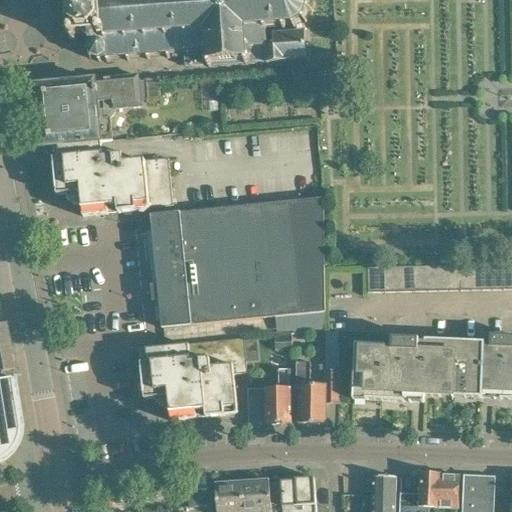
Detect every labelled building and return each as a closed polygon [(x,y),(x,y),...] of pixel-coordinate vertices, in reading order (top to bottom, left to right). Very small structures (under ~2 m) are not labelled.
[(107,64),(138,62),(170,59),(170,55),(173,55),(173,58),(185,57),(185,68),(208,66),(208,68),(228,67),(307,60),(305,32),(295,33),(295,30),(297,29),(295,25),(302,20),(306,23),(307,22),(304,19),(308,12),(312,13),(312,10),(308,9),(308,1),(311,0),(83,0),(84,2),(84,5),(75,6),(75,1),(69,1),(69,5),(65,6),(66,11),(68,11),(69,14),(72,18),(73,17),(74,27),(73,27),(70,30),(70,33),(67,34),(68,39),(72,39),(72,43),(78,43),(77,38),(87,37),(87,40),(89,42),(87,48),(84,48),(84,51),(88,51),(90,56),(88,59),(90,60),(92,58),(98,60),(98,63),(101,63),(101,60),(107,60),(107,64)] [(139,82),(139,77),(41,86),(38,84),(34,90),(37,92),(42,149),(113,141),(110,110),(142,107),(141,102),(141,97),(140,84),(140,83),(139,82)] [(161,81),(148,82),(150,101),(163,100),(161,81)] [(148,82),(139,82),(140,83),(140,84),(141,97),(141,102),(150,101),(148,82)] [(114,154),(53,160),(57,196),(67,195),(82,208),(83,218),(109,215),(108,207),(118,206),(118,215),(137,213),(137,211),(174,207),(169,160),(124,164),(123,156),(114,157),(114,154)] [(161,315),(163,330),(325,314),(324,200),(151,217),(158,287),(152,287),(155,316),(161,315)] [(511,290),(511,265),(368,269),(368,294),(511,290)] [(4,325),(0,325),(0,373),(13,371),(4,325)] [(485,344),(455,343),(453,399),(453,398),(464,398),(464,399),(483,399),(494,399),(494,400),(495,400),(500,400),(511,400),(511,337),(491,337),(491,346),(485,346),(485,344)] [(294,353),(294,339),(276,339),(277,353),(294,353)] [(188,347),(147,351),(148,364),(141,365),(145,401),(155,400),(170,412),(171,423),(197,420),(196,412),(205,411),(206,419),(225,417),(225,416),(236,415),(236,414),(238,414),(234,376),(248,375),(246,355),(244,340),(188,346),(188,347)] [(453,399),(455,343),(426,341),(426,343),(420,343),(420,341),(393,340),(392,347),(356,345),(353,401),(355,401),(355,400),(366,401),(405,403),(410,403),(410,404),(411,404),(411,403),(422,403),(422,404),(425,404),(425,397),(441,398),(441,397),(452,398),(452,399),(453,399)] [(300,426),(326,426),(326,405),(339,406),(340,373),(325,373),(325,388),(311,388),(311,367),(296,366),(296,401),(300,401),(300,426)] [(266,406),(267,425),(267,426),(292,426),(291,372),(278,372),(278,390),(248,391),(248,406),(266,406)] [(0,381),(0,460),(3,459),(9,453),(14,446),(17,438),(18,429),(16,416),(19,415),(13,379),(0,381)] [(420,511),(421,509),(458,511),(460,478),(441,477),(442,476),(421,475),(420,497),(401,496),(400,511),(420,511)] [(462,511),(494,511),(496,478),(464,477),(462,511)] [(373,478),(372,511),(396,511),(397,479),(373,478)] [(296,480),(296,481),(281,483),(283,511),(316,511),(314,479),(296,480)] [(271,511),(270,482),(243,484),(245,511),(271,511)] [(245,511),(243,484),(216,486),(217,511),(245,511)]
